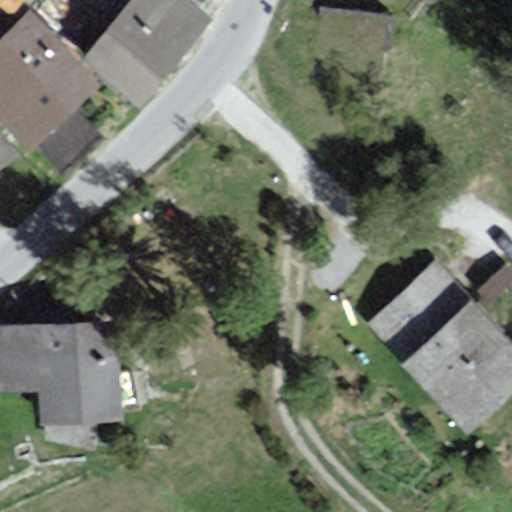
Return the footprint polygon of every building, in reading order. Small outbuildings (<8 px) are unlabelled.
[(225,16),(205,0),(141,0),(101,51),(160,98),(225,16)] [(322,0),(322,44),(388,46),(389,0),(322,0)] [(137,103),(48,8),(0,52),(0,87),(71,164),(137,103)] [(0,106),(0,177),(34,153),(0,106)] [(511,304),(462,258),(400,324),(511,429),(511,304)] [(145,299),(8,305),(11,385),(59,383),(61,416),(150,412),(145,299)]
